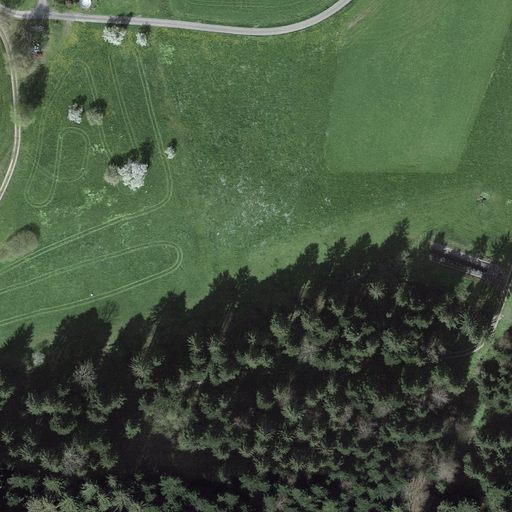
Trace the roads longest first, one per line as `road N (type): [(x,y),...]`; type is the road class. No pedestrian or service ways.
road 1 (track): [(0,420),(92,415),(210,378),(460,354),(485,339),(511,273)]
road 2 (track): [(0,446),(244,511)]
road 3 (track): [(0,28),(17,121),(0,195)]
